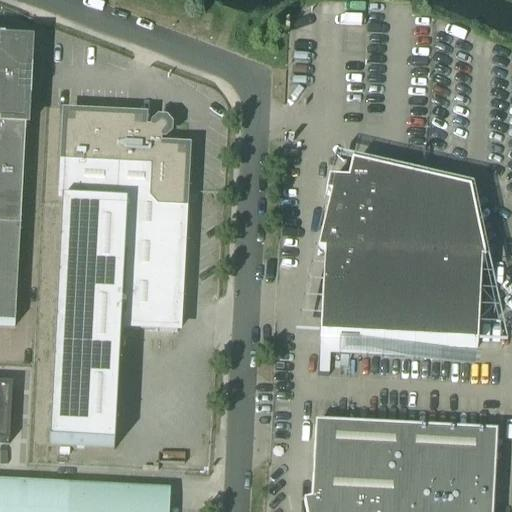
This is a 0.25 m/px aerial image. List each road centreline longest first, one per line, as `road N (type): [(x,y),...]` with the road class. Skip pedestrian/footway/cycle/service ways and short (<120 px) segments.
road 1 (unclassified): [(236,511),(255,109),(239,75),(51,0)]
road 2 (unknown): [(255,109),(336,137),(385,137),(396,21)]
road 3 (unknown): [(289,511),(297,327)]
